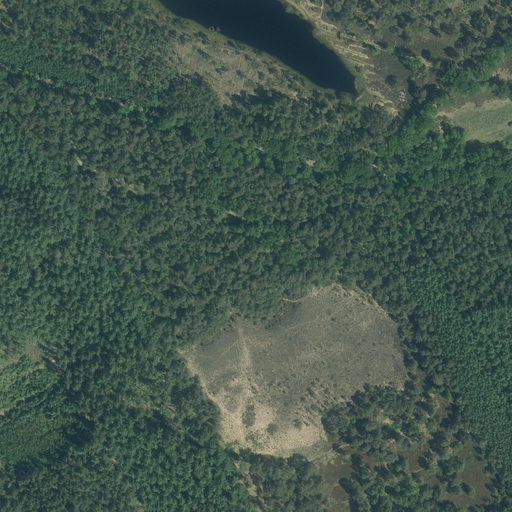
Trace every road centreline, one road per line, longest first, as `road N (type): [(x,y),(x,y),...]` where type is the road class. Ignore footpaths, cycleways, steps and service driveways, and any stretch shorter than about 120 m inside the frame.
road 1 (tertiary): [(108,93),(334,164),(511,179)]
road 2 (track): [(140,511),(0,282)]
road 3 (track): [(511,399),(377,170)]
road 4 (track): [(511,29),(360,168)]
